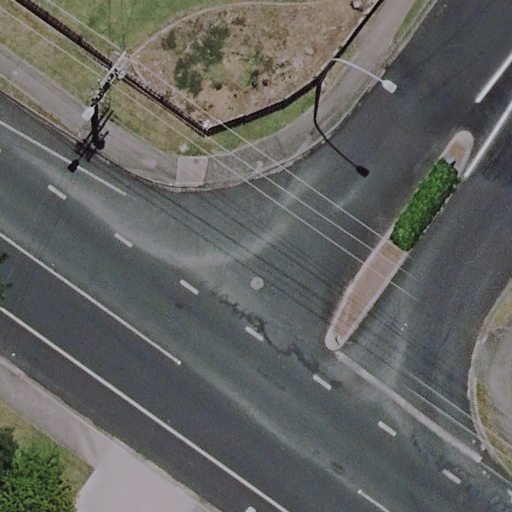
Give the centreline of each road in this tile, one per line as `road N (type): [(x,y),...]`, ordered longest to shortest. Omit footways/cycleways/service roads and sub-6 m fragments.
road 1 (residential): [(264,418),(511,77)]
road 2 (tertiary): [(0,228),(264,418)]
road 3 (tertiary): [(264,418),(394,511)]
